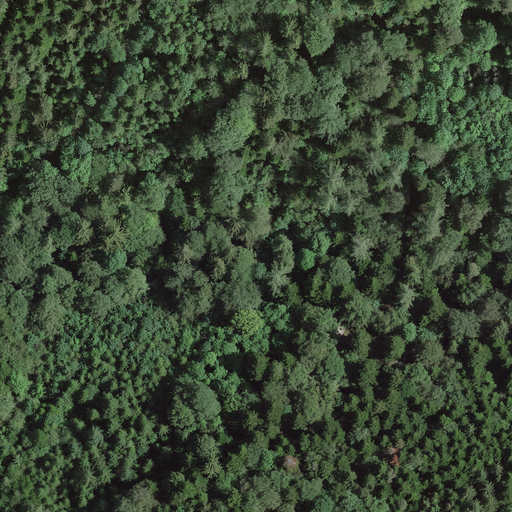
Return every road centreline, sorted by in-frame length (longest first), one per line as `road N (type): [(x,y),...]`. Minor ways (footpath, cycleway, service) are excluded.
road 1 (unclassified): [(216,511),(288,427),(393,237),(441,0)]
road 2 (track): [(0,192),(105,93),(146,0)]
